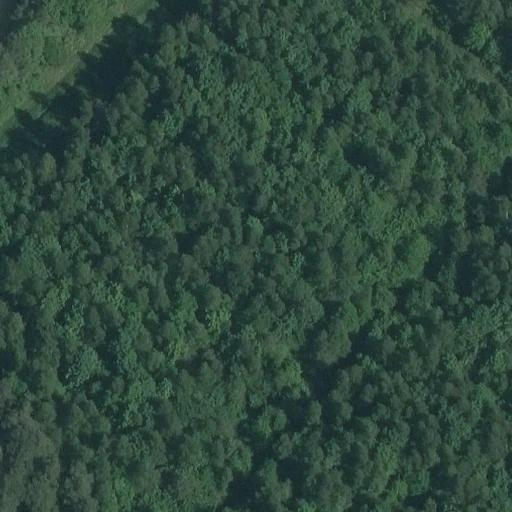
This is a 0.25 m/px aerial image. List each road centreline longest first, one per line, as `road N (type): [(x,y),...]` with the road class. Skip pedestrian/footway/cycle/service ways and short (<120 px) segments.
road 1 (track): [(0,170),(184,0)]
road 2 (track): [(347,0),(511,119)]
